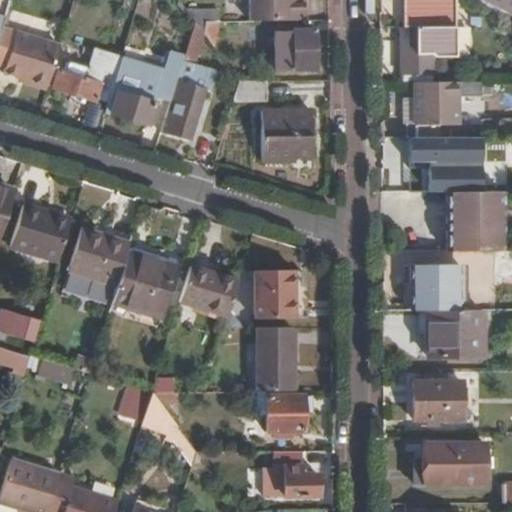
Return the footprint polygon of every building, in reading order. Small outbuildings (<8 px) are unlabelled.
[(249,0),(250,22),(306,22),(305,0),(249,0)] [(504,14),(500,8),(482,0),(478,0),(490,14),(504,14)] [(511,0),(482,0),(500,8),(511,14),(511,0)] [(453,27),(454,27),(454,14),(454,2),(403,1),(403,28),(453,27)] [(511,25),(511,14),(500,8),(504,14),(511,25)] [(455,27),(511,27),(511,25),(504,14),(490,14),(454,14),(454,27),(455,27)] [(195,22),(187,48),(196,51),(202,32),(195,22)] [(220,22),(195,22),(202,32),(216,50),(220,22)] [(399,36),(399,74),(432,74),(433,58),(455,59),(455,27),(454,27),(453,27),(403,28),(403,36),(399,36)] [(472,47),(471,28),(458,29),(458,47),(472,47)] [(316,30),(275,31),(275,71),(316,71),(316,30)] [(18,83),(45,91),(59,46),(16,33),(3,75),(19,80),(18,83)] [(62,71),(59,71),(54,89),(107,104),(116,76),(117,72),(121,59),(122,56),(94,47),(88,67),(70,61),(65,64),(62,71)] [(176,81),(172,96),(170,104),(163,125),(161,131),(190,140),(205,90),(210,92),(216,73),(192,65),(196,51),(187,48),(184,58),(176,81)] [(116,76),(105,113),(148,125),(156,100),(170,104),(172,96),(176,81),(184,58),(169,54),(163,72),(121,59),(117,72),(116,76)] [(267,101),(267,82),(239,82),(233,102),(267,101)] [(401,138),(438,138),(438,126),(456,125),(456,96),(480,96),(479,82),(413,83),(414,99),(414,124),(401,125),(401,138)] [(401,99),(401,125),(414,124),(414,99),(401,99)] [(295,157),(312,157),(312,110),(261,111),(261,162),(295,162),(295,157)] [(423,178),(423,146),(408,147),(407,154),(402,154),(402,178),(423,178)] [(312,167),(312,157),(295,157),(295,162),(295,168),(312,167)] [(0,240),(15,192),(0,187),(0,240)] [(502,250),(502,193),(447,193),(446,250),(502,250)] [(59,262),(73,219),(22,205),(9,247),(59,262)] [(126,252),(130,242),(81,228),(67,272),(116,287),(126,252)] [(175,268),(126,252),(116,287),(111,304),(159,319),(175,268)] [(408,266),(408,311),(425,311),(459,311),(459,265),(408,266)] [(238,281),(189,266),(178,303),(227,318),(238,281)] [(295,271),(253,272),(254,320),(295,319),(295,271)] [(295,271),(295,319),(308,319),(307,271),(295,271)] [(0,331),(32,343),(38,321),(2,309),(0,315),(0,331)] [(481,358),(481,311),(459,311),(425,311),(425,358),(481,358)] [(295,392),(294,328),(256,329),(257,392),(265,392),(295,392)] [(0,362),(16,367),(20,356),(0,349),(0,362)] [(109,356),(95,353),(89,374),(102,378),(109,356)] [(74,369),(42,359),(37,375),(69,385),(74,369)] [(461,420),(460,381),(411,382),(412,421),(461,420)] [(151,393),(130,386),(121,414),(142,420),(151,393)] [(257,392),(250,392),(249,412),(266,412),(265,398),(265,392),(257,392)] [(142,420),(141,424),(165,434),(165,437),(181,445),(184,437),(152,394),(151,393),(142,420)] [(265,398),(266,412),(266,433),(304,433),(304,412),(313,412),(312,397),(265,398)] [(412,485),(483,485),(483,443),(423,443),(423,459),(412,459),(412,485)] [(300,452),(271,452),(272,481),(283,481),(283,498),(319,498),(319,475),(301,475),(300,452)] [(0,497),(0,504),(25,511),(46,511),(47,509),(58,474),(13,460),(0,497)] [(75,478),(58,473),(58,474),(47,509),(55,511),(114,511),(118,501),(73,487),(75,478)] [(511,481),(503,482),(503,505),(511,504),(511,481)] [(170,511),(135,501),(131,511),(170,511)]
